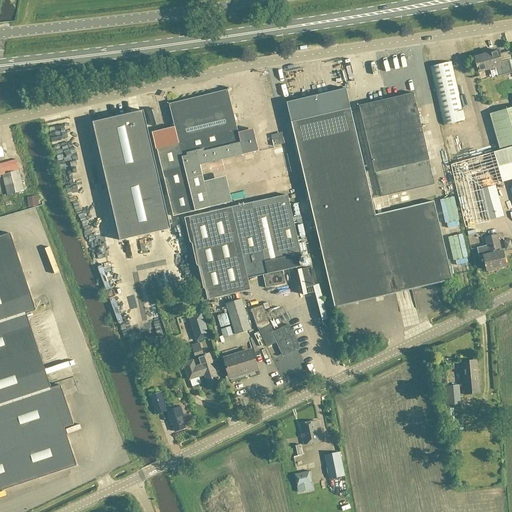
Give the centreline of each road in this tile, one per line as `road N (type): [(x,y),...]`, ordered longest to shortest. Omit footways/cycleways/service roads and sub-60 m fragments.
road 1 (unclassified): [(0,122),(278,60),(511,25)]
road 2 (primary): [(0,66),(453,0)]
road 3 (residential): [(172,461),(511,295)]
road 4 (tertiary): [(0,34),(268,0)]
